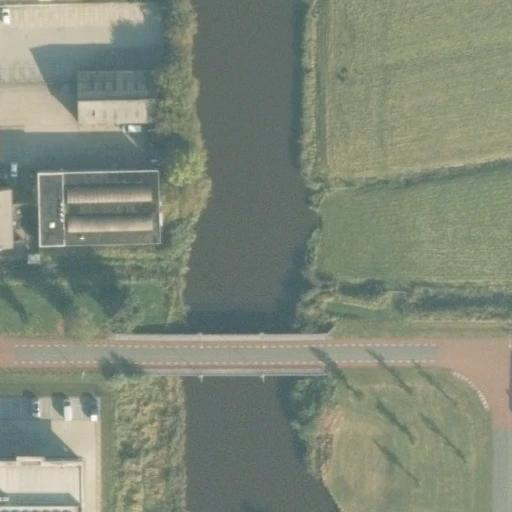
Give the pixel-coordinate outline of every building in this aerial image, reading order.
[(77,72),(79,122),(157,120),(155,70),(77,72)] [(39,242),(159,240),(157,168),(38,170),(38,203),(39,215),(39,242)] [(38,203),(10,204),(10,187),(0,187),(0,215),(20,215),(39,215),(38,203)] [(11,240),(11,227),(20,226),(20,215),(0,215),(0,254),(23,254),(22,240),(11,240)] [(0,511),(79,511),(79,459),(39,459),(39,454),(18,454),(18,459),(0,458),(0,511)]
